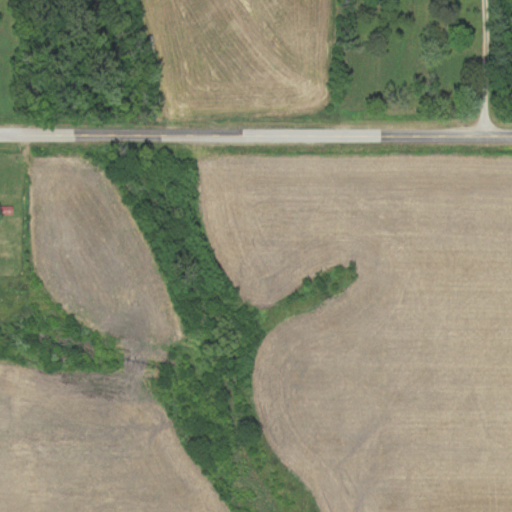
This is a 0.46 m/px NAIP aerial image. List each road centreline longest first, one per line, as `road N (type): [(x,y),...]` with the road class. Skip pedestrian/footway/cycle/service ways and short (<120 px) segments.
road 1 (residential): [(511,133),(0,132)]
road 2 (residential): [(482,133),(484,0)]
